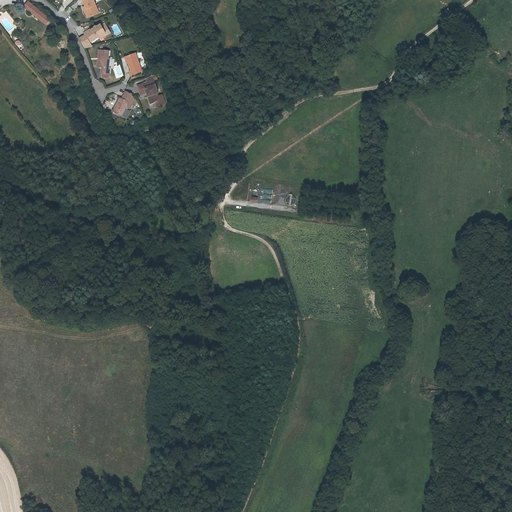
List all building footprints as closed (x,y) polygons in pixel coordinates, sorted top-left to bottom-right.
[(88,16),(90,19),(98,14),(94,7),(96,6),(92,0),(85,0),(82,2),(85,8),(85,12),(84,12),(86,16),(88,16)] [(29,11),(40,19),(44,14),(33,6),(29,11)] [(91,47),(88,42),(98,37),(104,34),(105,35),(109,33),(105,27),(101,29),(99,25),(89,31),(89,30),(83,33),(84,36),(78,39),(83,49),(91,47)] [(108,68),(108,62),(107,62),(108,58),(108,52),(98,51),(97,65),(100,65),(101,67),(101,68),(101,73),(102,73),(108,74),(109,69),(108,68)] [(141,73),(135,54),(125,57),(127,65),(130,72),(128,72),(130,76),(141,73)] [(140,95),(146,93),(147,93),(149,96),(147,97),(150,105),(159,102),(157,94),(158,94),(153,80),(143,83),(143,84),(137,87),(140,95)] [(125,92),(121,100),(119,99),(112,113),(121,117),(126,108),(128,103),(131,105),(133,101),(131,95),(125,92)] [(261,188),(260,202),(270,203),(270,200),(262,199),(263,193),(267,193),(267,192),(271,193),(272,189),(261,188)]
